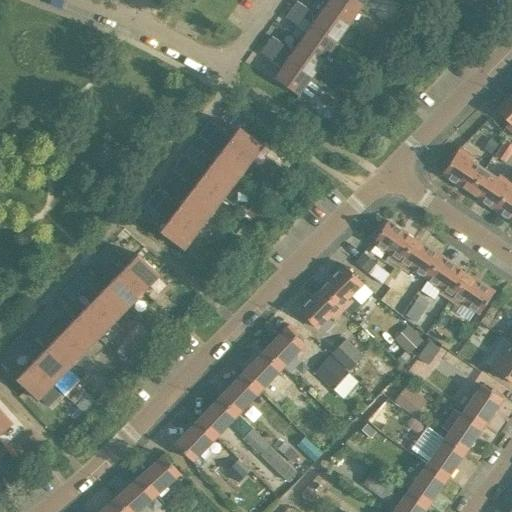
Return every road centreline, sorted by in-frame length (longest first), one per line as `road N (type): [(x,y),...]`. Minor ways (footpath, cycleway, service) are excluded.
road 1 (residential): [(43,511),(382,174)]
road 2 (residential): [(129,17),(222,61),(240,53),(276,0)]
road 3 (residential): [(382,174),(511,43)]
road 4 (residential): [(511,260),(382,174)]
